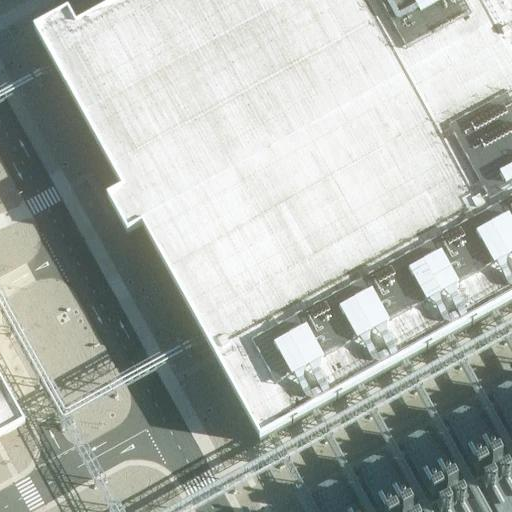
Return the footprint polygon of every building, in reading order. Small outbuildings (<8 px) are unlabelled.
[(69,17),(35,36),(123,196),(108,204),(128,240),(143,231),(260,445),(511,306),(511,0),(134,0),(77,32),(69,17)] [(151,319),(157,329),(178,318),(166,297),(144,309),(150,319),(151,319)] [(0,438),(26,424),(22,417),(0,377),(0,438)] [(511,382),(490,394),(511,434),(511,382)] [(473,404),(445,419),(477,477),(505,461),(473,404)] [(429,428),(400,444),(432,502),(460,486),(429,428)] [(384,453),(356,468),(379,511),(413,511),(416,511),(384,453)] [(511,511),(511,473),(510,470),(482,486),(496,511),(511,511)] [(357,511),(339,478),(311,493),(321,511),(357,511)] [(474,511),(465,495),(437,510),(437,511),(474,511)]
